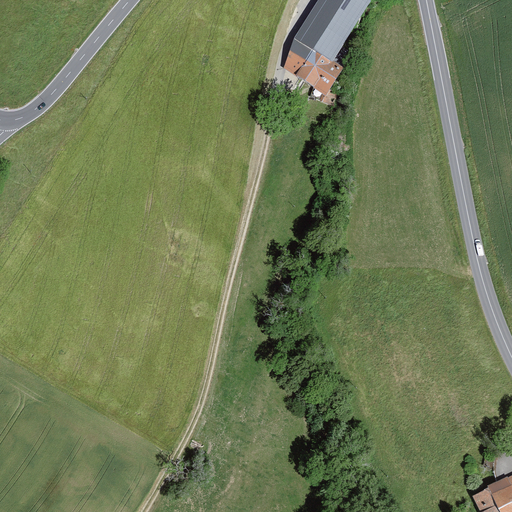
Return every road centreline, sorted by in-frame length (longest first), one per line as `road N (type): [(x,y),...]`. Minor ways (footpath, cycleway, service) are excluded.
road 1 (track): [(143,511),(198,414),(276,83)]
road 2 (tertiary): [(511,358),(484,290),(426,0)]
road 3 (tertiary): [(131,0),(54,93),(10,121)]
